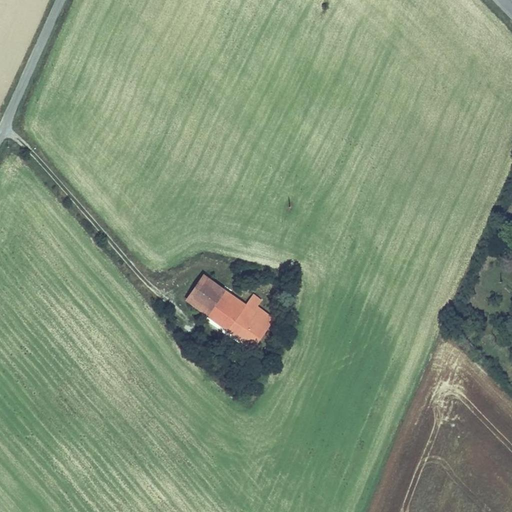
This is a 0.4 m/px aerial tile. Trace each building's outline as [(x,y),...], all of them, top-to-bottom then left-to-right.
[(186,300),(202,312),(218,323),(236,299),(204,275),(186,300)] [(268,330),(252,318),(255,313),(236,299),(218,323),(236,337),(253,350),(268,330)] [(263,303),(255,313),(252,318),(268,330),(278,337),(289,322),(263,303)] [(218,323),(202,312),(197,320),(212,331),(218,323)] [(212,331),(230,344),(236,337),(218,323),(212,331)] [(264,357),(278,337),(268,330),(253,350),(264,357)]
